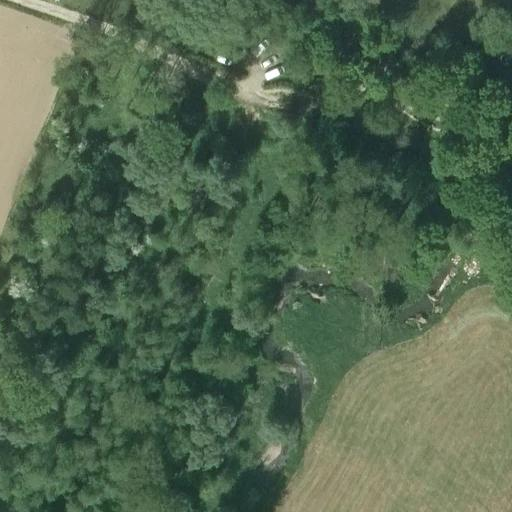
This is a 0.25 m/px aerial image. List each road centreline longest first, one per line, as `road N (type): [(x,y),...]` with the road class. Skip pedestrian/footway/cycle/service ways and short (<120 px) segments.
road 1 (track): [(511,272),(446,169),(339,107),(294,108),(252,94)]
road 2 (track): [(252,94),(109,28),(26,0)]
